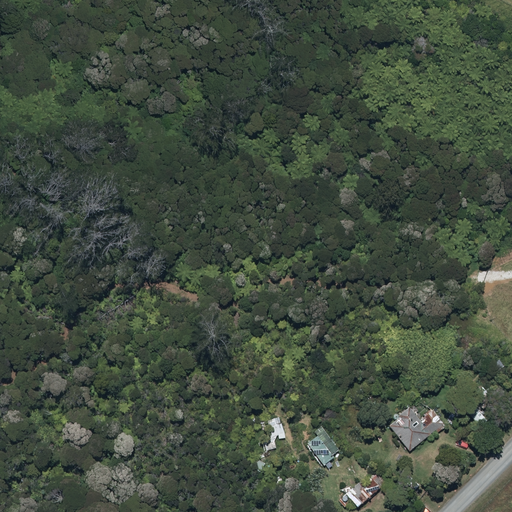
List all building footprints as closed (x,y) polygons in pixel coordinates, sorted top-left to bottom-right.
[(473,405),(466,411),(484,432),(491,426),(480,413),(484,389),(476,387),(473,405)] [(511,404),(498,416),(505,425),(511,418),(511,404)] [(383,429),(405,454),(437,426),(426,415),(422,418),(410,405),(383,429)] [(279,418),(263,422),(265,430),(273,428),(275,437),(284,435),(279,418)] [(302,443),(322,467),(340,451),(319,428),(302,443)] [(344,496),(354,508),(378,488),(368,476),(344,496)]
